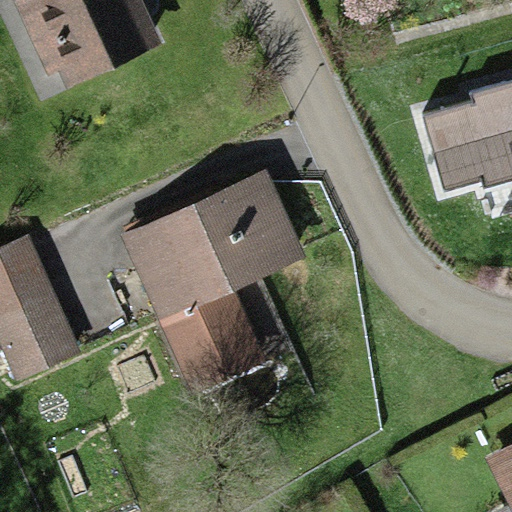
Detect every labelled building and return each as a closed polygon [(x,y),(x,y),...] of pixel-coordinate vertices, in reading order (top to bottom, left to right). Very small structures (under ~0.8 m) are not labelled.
[(125,0),(13,0),(61,103),(153,61),(125,0)] [(511,94),(421,120),(441,193),(511,173),(511,94)] [(265,174),(127,236),(165,320),(303,259),(265,174)] [(43,304),(0,324),(0,344),(20,387),(71,363),(43,304)] [(511,511),(511,452),(481,468),(502,511),(511,511)]
